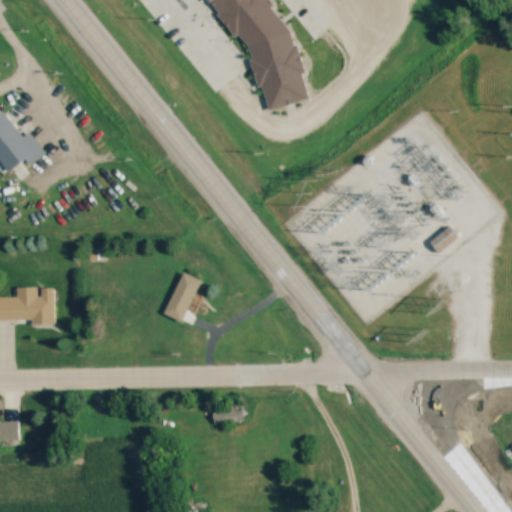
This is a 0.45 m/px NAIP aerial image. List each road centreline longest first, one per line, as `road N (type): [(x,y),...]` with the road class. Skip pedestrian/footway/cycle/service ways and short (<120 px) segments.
road 1 (secondary): [(478,511),(62,0)]
road 2 (tertiary): [(0,380),(363,373)]
road 3 (residential): [(511,369),(363,373)]
